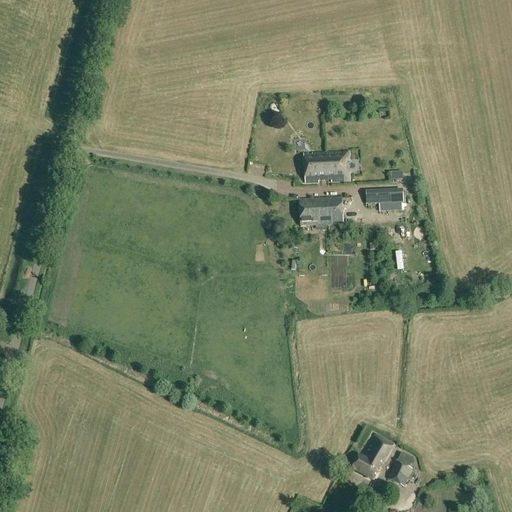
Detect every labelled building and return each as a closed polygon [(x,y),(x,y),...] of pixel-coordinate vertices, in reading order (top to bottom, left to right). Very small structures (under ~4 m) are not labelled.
[(343,170),(342,164),(349,162),(349,152),(327,153),(328,180),(331,180),(331,183),(350,182),(349,172),(343,170)] [(308,154),(304,154),(306,184),(319,183),(318,181),(328,180),(327,153),(312,154),(312,156),(308,156),(308,154)] [(303,199),(305,194),(294,190),(293,195),(303,199)] [(366,194),(366,205),(403,203),(403,192),(366,194)] [(299,201),(301,227),(342,225),(341,199),(299,201)] [(352,470),(374,482),(394,446),(376,436),(363,458),(360,456),(352,470)] [(398,463),(396,462),(388,479),(403,487),(412,469),(409,468),(413,459),(402,454),(398,463)] [(464,484),(465,493),(481,491),(479,482),(464,484)]
